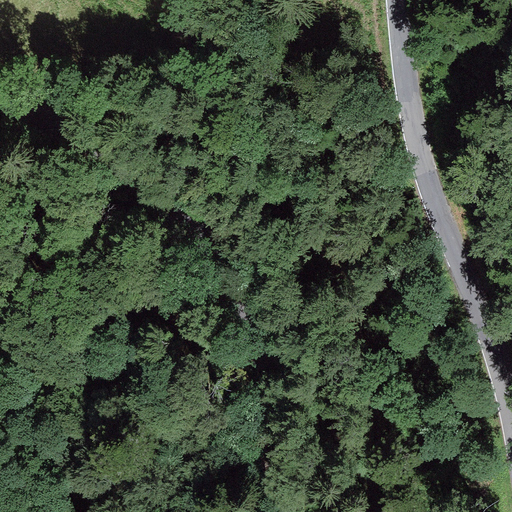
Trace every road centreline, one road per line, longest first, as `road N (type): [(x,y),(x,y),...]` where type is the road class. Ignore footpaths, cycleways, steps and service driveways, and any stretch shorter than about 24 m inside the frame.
road 1 (unclassified): [(0,97),(146,175),(216,252),(265,333),(284,395),(285,511)]
road 2 (unclassified): [(511,427),(493,349),(425,183),(398,0)]
